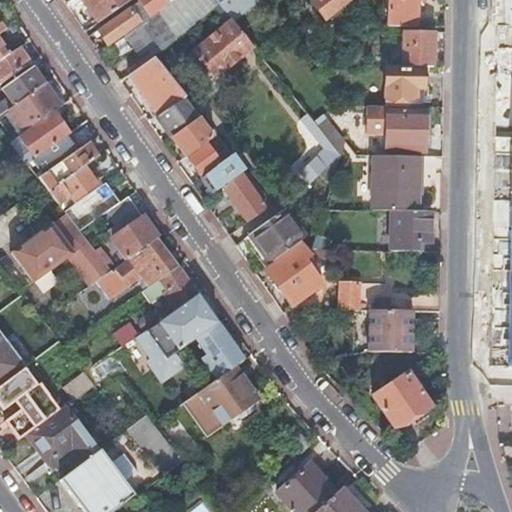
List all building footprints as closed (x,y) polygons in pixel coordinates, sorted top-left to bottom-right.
[(80,0),(86,9),(97,24),(132,0),(80,0)] [(210,0),(176,0),(165,8),(150,19),(140,26),(126,36),(135,49),(145,64),(155,58),(168,47),(215,7),(211,1),(210,0)] [(165,8),(159,0),(136,0),(150,19),(165,8)] [(223,0),(218,4),(224,12),(235,3),(243,12),(256,0),(223,0)] [(314,0),(311,3),(325,20),(350,0),(314,0)] [(387,0),(387,28),(416,27),(416,2),(422,1),(421,0),(387,0)] [(129,9),(140,26),(150,19),(138,2),(129,9)] [(231,20),(231,21),(243,12),(235,3),(224,12),(231,20)] [(108,48),(126,36),(140,26),(129,9),(97,31),(103,40),(108,48)] [(214,79),(253,47),(231,21),(231,20),(193,51),(214,79)] [(0,34),(3,32),(0,26),(0,62),(9,56),(0,44),(0,34)] [(433,49),(433,33),(388,33),(389,51),(400,51),(401,67),(432,67),(433,49)] [(155,58),(186,97),(196,91),(169,56),(172,53),(168,47),(155,58)] [(19,49),(9,56),(0,62),(0,85),(30,65),(25,57),(19,49)] [(181,100),(186,97),(155,58),(145,64),(129,76),(143,97),(157,117),(181,100)] [(8,99),(0,105),(0,116),(8,111),(44,86),(38,76),(33,69),(2,90),(8,99)] [(384,70),(384,108),(387,108),(421,107),(420,89),(423,89),(423,71),(384,70)] [(51,96),(44,86),(8,111),(21,130),(16,134),(19,138),(52,114),(60,109),(51,96)] [(196,121),(181,100),(157,117),(156,118),(162,128),(170,140),(172,138),(196,121)] [(384,108),(366,107),(366,136),(386,136),(387,112),(387,108),(384,108)] [(386,152),(424,152),(424,150),(424,136),(425,131),(425,128),(425,115),(425,112),(387,112),(386,136),(386,152)] [(52,114),(19,138),(31,154),(23,160),(27,166),(32,163),(48,151),(60,142),(64,139),(67,137),(68,136),(61,125),(52,114)] [(327,119),(323,115),(314,123),(317,127),(327,119)] [(340,156),(344,141),(327,119),(317,127),(340,156)] [(206,144),(212,140),(209,136),(214,133),(210,128),(206,131),(197,120),(196,121),(172,138),(179,149),(186,159),(188,158),(206,144)] [(327,169),(340,156),(317,127),(313,121),(305,128),(325,151),(318,159),(327,169)] [(48,151),(32,163),(42,177),(59,165),(77,153),(72,145),(67,137),(64,139),(60,142),(48,151)] [(31,154),(19,138),(10,144),(23,160),(31,154)] [(221,164),(206,144),(188,158),(195,169),(201,179),(221,164)] [(42,177),(38,180),(42,186),(48,194),(84,169),(95,161),(101,157),(95,147),(90,150),(87,146),(77,153),(59,165),(42,177)] [(422,185),(423,157),(373,157),(372,210),(392,211),(418,211),(418,185),(422,185)] [(310,186),(327,169),(318,159),(301,175),(310,186)] [(212,195),(223,187),(238,176),(227,160),(221,164),(201,179),(206,187),(212,195)] [(97,165),(95,161),(84,169),(87,173),(97,165)] [(84,169),(48,194),(58,207),(70,198),(76,205),(99,189),(91,178),(87,173),(84,169)] [(234,205),(248,225),(273,207),(245,171),(238,176),(223,187),(234,205)] [(76,205),(63,214),(78,233),(108,213),(120,205),(113,195),(106,185),(99,189),(76,205)] [(120,205),(108,213),(112,220),(111,221),(115,226),(113,227),(120,235),(112,241),(127,261),(156,241),(157,240),(143,220),(128,199),(120,205)] [(290,250),(301,242),(315,231),(296,205),(279,216),(252,234),(272,262),(290,250)] [(431,229),(432,211),(422,211),(418,211),(392,211),(391,251),(417,252),(418,242),(424,242),(430,243),(431,229)] [(30,229),(35,236),(51,224),(46,217),(30,229)] [(51,224),(35,236),(10,254),(32,284),(72,255),(51,224)] [(264,268),(272,262),(252,234),(244,240),(254,253),(264,268)] [(110,274),(102,278),(95,283),(104,295),(119,284),(116,279),(119,276),(127,286),(140,277),(148,288),(175,269),(164,252),(156,241),(127,261),(116,270),(110,274)] [(303,259),(310,254),(301,242),(290,250),(292,252),(265,271),(277,287),(282,294),(288,290),(297,302),(321,285),(303,259)] [(100,249),(94,253),(110,274),(116,270),(100,249)] [(339,251),(311,250),(310,254),(311,259),(339,259),(339,251)] [(110,274),(94,253),(87,258),(102,278),(110,274)] [(175,269),(148,288),(142,293),(149,304),(163,296),(169,304),(175,313),(180,309),(196,297),(177,268),(175,269)] [(440,312),(440,295),(385,294),(385,286),(339,285),(339,311),(369,311),(413,312),(440,312)] [(292,306),(297,302),(288,290),(282,294),(292,306)] [(198,295),(196,297),(180,309),(189,322),(196,334),(215,321),(205,307),(198,295)] [(175,313),(169,304),(155,313),(161,322),(175,313)] [(163,340),(189,322),(180,309),(175,313),(161,322),(153,328),(163,340)] [(411,354),(413,312),(369,311),(368,331),(367,353),(411,354)] [(144,329),(156,322),(150,313),(138,322),(144,329)] [(112,335),(121,349),(138,338),(128,324),(112,335)] [(201,361),(216,381),(234,368),(241,363),(227,342),(218,330),(216,327),(195,341),(198,344),(206,357),(201,361)] [(163,340),(153,328),(151,330),(152,331),(160,342),(163,340)] [(160,342),(152,331),(118,353),(133,376),(147,366),(167,354),(160,342)] [(0,386),(24,368),(0,336),(0,386)] [(175,348),(178,353),(183,349),(180,344),(175,348)] [(98,385),(125,369),(113,350),(87,366),(98,385)] [(167,354),(147,366),(155,377),(175,365),(167,354)] [(216,381),(202,391),(198,393),(223,428),(258,402),(247,386),(234,368),(216,381)] [(93,387),(83,374),(62,390),(71,402),(93,387)] [(412,422),(431,409),(407,375),(371,398),(381,412),(393,430),(410,419),(412,422)] [(98,453),(64,408),(45,421),(26,436),(38,452),(47,465),(69,450),(80,466),(98,453)] [(182,464),(152,426),(145,418),(128,431),(164,478),(182,464)] [(301,455),(310,447),(293,428),(284,436),(301,455)] [(101,451),(98,453),(80,466),(60,481),(75,501),(83,511),(111,511),(134,495),(101,451)] [(292,511),(315,511),(336,494),(322,478),(309,464),(276,494),(292,511)] [(361,511),(359,509),(341,490),(336,494),(317,511),(361,511)]
